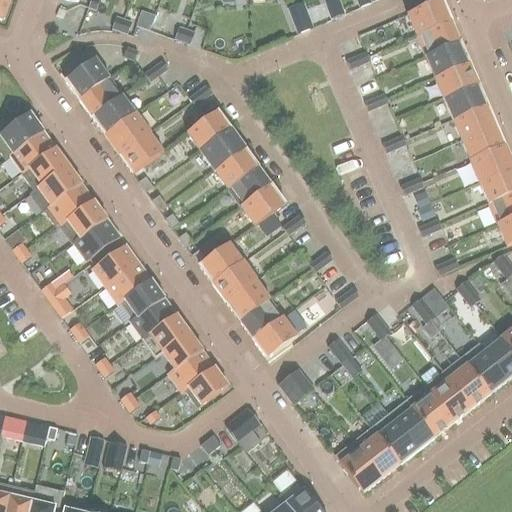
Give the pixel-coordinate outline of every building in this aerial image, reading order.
[(10,0),(0,0),(0,21),(3,22),(10,0)] [(98,0),(91,0),(88,9),(95,12),(99,0),(98,0)] [(337,0),(322,0),(330,21),(337,18),(344,16),(337,0)] [(368,0),(355,0),(359,9),(370,5),(368,0)] [(450,23),(441,2),(413,13),(413,14),(406,17),(415,38),(450,23)] [(302,4),(287,10),(297,36),(312,30),(302,4)] [(119,33),(123,22),(115,19),(111,31),(119,33)] [(130,24),(123,22),(119,33),(127,36),(130,24)] [(450,23),(415,38),(424,59),(459,44),(450,23)] [(182,43),(186,32),(178,29),(174,41),(182,43)] [(186,32),(182,43),(189,46),(193,35),(186,32)] [(468,65),(459,44),(424,59),(433,80),(468,65)] [(134,63),(137,54),(126,50),(122,59),(134,63)] [(366,54),(355,59),(359,68),(369,63),(366,54)] [(355,59),(345,63),(349,72),(359,68),(355,59)] [(108,80),(95,61),(64,83),(78,102),(108,80)] [(161,64),(152,70),(158,78),(167,72),(161,64)] [(468,65),(433,80),(442,101),(477,86),(468,65)] [(152,70),(143,77),(149,84),(158,78),(152,70)] [(122,98),(121,98),(108,80),(78,102),(91,120),(122,98)] [(477,86),(442,101),(451,122),(486,107),(477,86)] [(206,88),(197,94),(203,102),(211,95),(206,88)] [(197,94),(188,101),(194,109),(203,102),(197,94)] [(384,96),(373,101),(377,109),(387,105),(384,96)] [(122,98),(91,120),(104,139),(135,117),(122,98)] [(373,101),(363,105),(367,114),(377,109),(373,101)] [(486,107),(451,122),(460,143),(495,128),(486,107)] [(200,154),(230,132),(217,113),(186,135),(200,154)] [(0,156),(4,162),(9,159),(8,158),(42,133),(29,115),(0,136),(0,156)] [(135,117),(104,139),(118,157),(149,135),(135,117)] [(495,128),(460,143),(469,164),(504,149),(495,128)] [(200,154),(213,173),(244,151),(230,132),(200,154)] [(9,159),(21,175),(55,151),(42,133),(8,158),(9,159)] [(149,135),(118,157),(132,177),(162,154),(149,135)] [(401,138),(391,142),(395,151),(405,147),(401,138)] [(391,142),(381,147),(385,156),(395,151),(391,142)] [(511,167),(504,149),(469,164),(478,185),(511,170),(511,167)] [(20,176),(32,193),(33,194),(68,169),(55,151),(21,175),(20,176)] [(226,191),(257,169),(244,151),(213,173),(226,191)] [(80,186),(68,169),(33,194),(32,193),(29,196),(42,215),(43,214),(43,213),(80,186)] [(226,191),(227,192),(240,210),(271,188),(257,169),(226,191)] [(511,170),(478,185),(487,206),(511,195),(511,170)] [(145,194),(152,189),(145,180),(138,185),(145,194)] [(420,180),(409,184),(413,193),(423,189),(420,180)] [(409,184),(399,189),(403,197),(413,193),(409,184)] [(93,204),(80,186),(43,213),(43,214),(56,231),(59,229),(58,229),(93,204)] [(271,188),(240,210),(254,229),(284,207),(271,188)] [(424,194),(414,198),(419,210),(429,205),(424,194)] [(511,195),(487,206),(496,227),(511,220),(511,195)] [(158,198),(151,203),(158,213),(165,208),(158,198)] [(59,229),(72,247),(73,246),(72,246),(106,221),(93,204),(58,229),(59,229)] [(429,206),(417,212),(422,223),(434,217),(429,206)] [(172,217),(164,222),(171,231),(178,226),(172,217)] [(299,217),(290,223),(296,231),(305,225),(299,217)] [(511,220),(496,227),(506,248),(511,245),(511,220)] [(119,239),(106,221),(72,246),(73,246),(85,264),(119,239)] [(437,222),(427,226),(431,235),(441,231),(437,222)] [(290,223),(282,230),(287,238),(296,231),(290,223)] [(427,226),(417,231),(421,239),(431,235),(427,226)] [(185,235),(178,240),(185,250),(192,245),(185,235)] [(11,253),(16,259),(26,252),(21,245),(11,253)] [(212,287),(242,264),(228,245),(205,262),(198,268),(212,287)] [(91,271),(104,290),(138,265),(124,247),(91,271)] [(30,259),(26,252),(16,259),(21,266),(30,259)] [(205,262),(198,253),(191,258),(198,268),(205,262)] [(326,254),(317,260),(323,268),(332,262),(326,254)] [(499,273),(508,266),(502,257),(492,264),(499,273)] [(317,260),(308,267),(314,275),(323,268),(317,260)] [(438,278),(458,269),(454,260),(434,269),(438,278)] [(242,264),(212,287),(225,305),(256,283),(242,264)] [(150,283),(138,265),(104,290),(117,308),(120,306),(120,305),(150,283)] [(499,273),(506,282),(511,276),(511,270),(508,266),(499,273)] [(60,278),(50,285),(54,292),(63,286),(65,284),(60,278)] [(120,306),(132,322),(132,323),(163,300),(150,283),(120,305),(120,306)] [(269,301),(256,283),(225,305),(238,324),(269,301)] [(472,293),(465,283),(455,291),(462,300),(472,293)] [(40,292),(45,299),(54,292),(50,285),(40,292)] [(61,297),(67,292),(63,286),(54,292),(45,299),(49,305),(61,297)] [(335,303),(340,311),(358,298),(353,290),(335,303)] [(462,300),(470,310),(479,302),(472,293),(462,300)] [(176,318),(163,300),(132,323),(132,322),(129,324),(142,341),(142,342),(176,318)] [(428,310),(420,300),(411,308),(418,317),(428,310)] [(269,301),(238,324),(252,342),(282,320),(269,301)] [(418,317),(425,327),(435,319),(428,310),(418,317)] [(373,333),(382,326),(375,316),(365,324),(373,333)] [(188,335),(176,318),(142,342),(142,341),(141,342),(154,361),(162,355),(188,335)] [(282,320),(252,342),(265,361),(296,339),(282,320)] [(83,331),(78,325),(69,332),(73,339),(83,331)] [(373,333),(380,343),(384,340),(390,335),(382,326),(373,333)] [(73,339),(78,345),(88,338),(83,331),(73,339)] [(511,331),(501,340),(511,353),(511,331)] [(162,355),(174,371),(174,372),(201,353),(188,335),(162,355)] [(380,343),(372,349),(390,373),(402,363),(384,340),(380,343)] [(483,354),(506,384),(511,379),(511,353),(501,340),(483,354)] [(334,358),(344,351),(336,341),(327,349),(334,358)] [(506,384),(483,354),(477,346),(459,360),(488,398),(506,384)] [(334,358),(342,368),(351,360),(344,351),(334,358)] [(174,371),(167,376),(181,395),(183,393),(214,370),(201,353),(174,372),(174,371)] [(108,367),(104,360),(94,366),(99,373),(108,367)] [(441,374),(470,412),(488,398),(459,360),(441,374)] [(99,373),(103,380),(113,373),(108,367),(99,373)] [(227,388),(214,370),(183,393),(196,411),(227,388)] [(285,398),(305,382),(297,372),(277,387),(285,398)] [(423,388),(453,426),(470,412),(441,374),(423,388)] [(285,398),(293,408),(313,392),(305,382),(285,398)] [(453,426),(423,388),(405,402),(435,440),(453,426)] [(119,402),(124,408),(134,401),(129,395),(119,402)] [(124,408),(129,415),(139,408),(134,401),(124,408)] [(387,416),(417,454),(435,440),(405,402),(387,416)] [(242,415),(224,428),(237,444),(251,433),(259,427),(247,411),(242,415)] [(149,427),(159,420),(155,413),(145,420),(149,427)] [(369,430),(399,468),(417,454),(387,416),(369,430)] [(14,421),(4,419),(0,435),(10,437),(14,421)] [(45,446),(46,441),(48,429),(39,427),(36,444),(45,446)] [(48,429),(46,441),(54,443),(56,431),(48,429)] [(351,444),(381,482),(399,468),(369,430),(351,444)] [(206,442),(213,452),(220,447),(212,437),(206,442)] [(67,438),(65,446),(73,448),(75,440),(67,438)] [(90,440),(87,451),(93,453),(100,454),(103,443),(90,440)] [(207,457),(213,452),(206,442),(200,447),(207,457)] [(102,469),(120,474),(126,448),(108,444),(102,469)] [(351,444),(333,459),(362,496),(381,482),(351,444)] [(146,465),(149,453),(141,451),(138,463),(146,465)] [(159,464),(161,456),(149,453),(148,461),(156,463),(159,464)] [(172,459),(169,471),(177,473),(180,461),(172,459)] [(284,505),(289,511),(319,511),(304,492),(303,491),(297,483),(277,499),(283,506),(284,505)] [(0,511),(5,511),(11,488),(0,485),(0,511)] [(32,503),(34,494),(11,488),(5,511),(28,511),(31,503),(32,503)] [(28,511),(52,511),(54,508),(32,503),(31,503),(28,511)]
